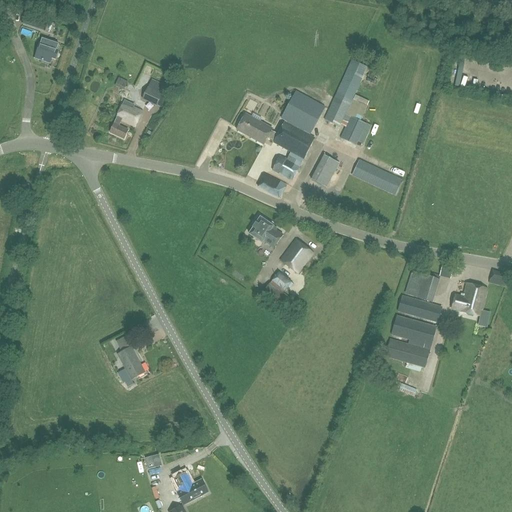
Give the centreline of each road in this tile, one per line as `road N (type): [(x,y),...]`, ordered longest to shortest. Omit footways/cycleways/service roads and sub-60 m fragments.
road 1 (unclassified): [(511,267),(350,232),(211,177),(77,153)]
road 2 (unclassified): [(283,511),(155,305),(77,153)]
road 3 (unclassified): [(25,143),(29,79),(3,11)]
